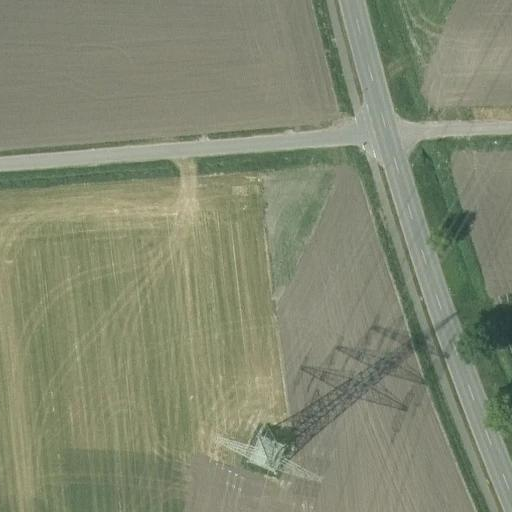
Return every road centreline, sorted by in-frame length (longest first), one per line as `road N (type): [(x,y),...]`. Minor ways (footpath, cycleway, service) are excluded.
road 1 (tertiary): [(511,504),(442,323),(386,137)]
road 2 (unclassified): [(386,137),(0,169)]
road 3 (tertiary): [(386,137),(352,0)]
road 4 (unclassified): [(511,132),(386,137)]
